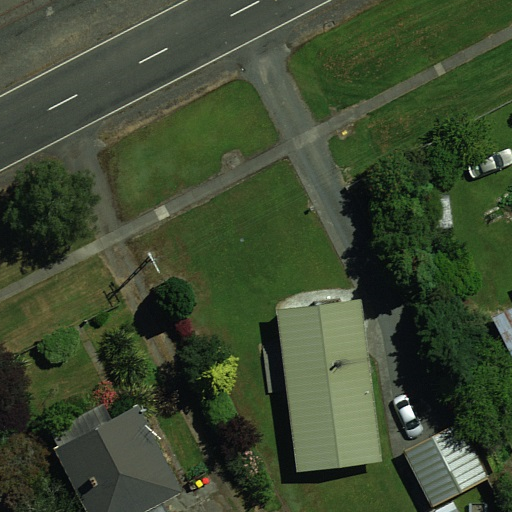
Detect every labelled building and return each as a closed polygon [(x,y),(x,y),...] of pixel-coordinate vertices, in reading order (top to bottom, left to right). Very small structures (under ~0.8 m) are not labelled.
[(376,297),(283,306),(299,483),(393,474),(376,297)] [(511,310),(499,317),(511,341),(511,310)] [(197,497),(151,410),(61,457),(89,511),(169,511),(197,497)] [(470,421),(405,452),(433,511),(439,511),(499,484),(470,421)] [(9,511),(0,494),(0,511),(9,511)]
